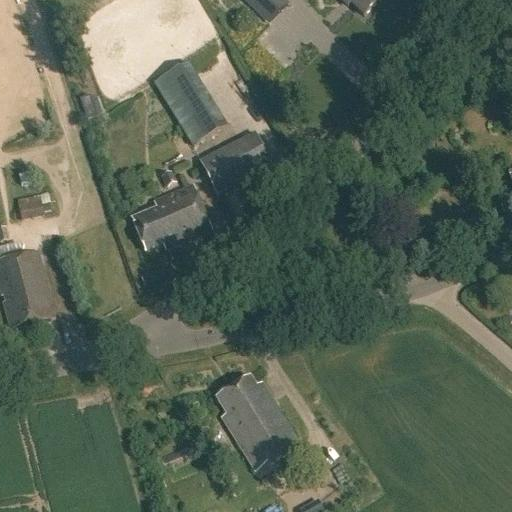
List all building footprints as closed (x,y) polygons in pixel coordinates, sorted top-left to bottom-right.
[(289,8),(281,0),(241,0),(270,27),(289,8)] [(338,0),(348,9),(351,7),(364,19),(382,0),(338,0)] [(157,88),(194,148),(218,133),(182,72),(157,88)] [(89,94),(79,97),(86,118),(97,115),(89,94)] [(218,199),(273,172),(255,137),(200,165),(218,199)] [(46,206),(37,172),(37,169),(34,169),(5,176),(14,214),(46,206)] [(130,225),(144,256),(165,246),(168,252),(209,233),(189,190),(149,208),(152,215),(130,225)] [(0,229),(0,241),(1,246),(11,243),(7,228),(0,229)] [(0,264),(0,291),(10,333),(53,322),(36,256),(0,264)] [(222,422),(256,476),(299,448),(260,388),(257,390),(251,381),(217,403),(227,419),(222,422)] [(328,511),(340,511),(349,508),(343,493),(324,501),(328,511)] [(300,511),(322,511),(317,503),(300,511)]
